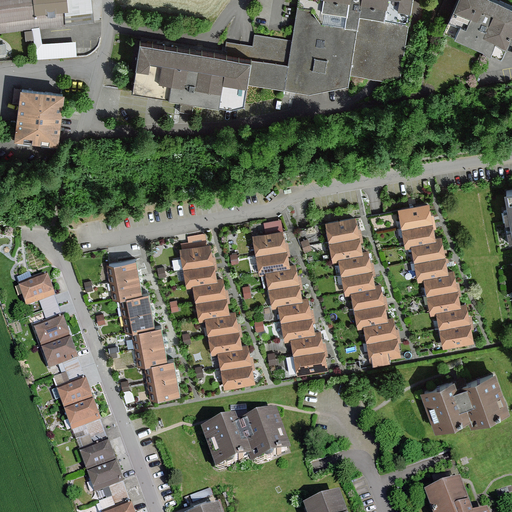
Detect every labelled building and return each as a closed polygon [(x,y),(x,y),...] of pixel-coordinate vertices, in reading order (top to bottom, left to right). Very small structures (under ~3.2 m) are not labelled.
[(0,0),(0,33),(95,23),(92,0),(0,0)] [(402,77),(412,0),(298,0),(288,65),(252,60),(249,85),(308,94),(347,87),(349,76),(382,80),(402,77)] [(511,36),(511,2),(507,0),(455,0),(443,31),(503,57),(511,36)] [(252,60),(140,39),(131,91),(182,99),(232,106),(246,103),(249,85),(252,60)] [(65,89),(20,83),(14,137),(59,142),(65,89)] [(511,240),(511,189),(503,191),(511,240)] [(430,200),(397,206),(404,246),(411,245),(417,281),(423,280),(429,314),(436,313),(442,348),(475,342),(473,329),(469,311),(468,303),(462,304),(460,294),(457,277),(456,270),(449,271),(447,260),(444,243),(443,235),(436,237),(434,225),(431,208),(430,200)] [(357,216),(324,222),(330,263),(337,261),(343,297),(350,296),(356,331),(362,329),(368,364),(402,358),(400,347),(397,330),(395,319),(388,320),(387,312),(384,296),(382,286),(376,287),(375,278),(372,261),(370,252),(363,253),(362,243),(359,226),(357,216)] [(283,227),(250,233),(257,273),(264,272),(270,308),(277,306),(282,341),(289,340),(295,374),(328,369),(326,359),(323,341),(321,330),(314,331),(313,324),(310,307),(308,296),(302,298),(301,290),(298,273),(296,262),(289,264),(287,255),(285,238),(283,227)] [(211,240),(178,246),(185,286),(191,285),(197,320),(204,319),(210,354),(216,353),(222,387),(256,382),(254,371),(251,353),(249,343),(242,344),(241,336),(238,319),(237,309),(230,310),(228,302),(225,285),(224,275),(217,276),(215,267),(212,250),(211,240)] [(136,255),(108,260),(115,297),(123,295),(129,331),(136,329),(142,364),(147,363),(154,398),(180,393),(179,385),(176,367),(174,356),(168,357),(167,350),(164,333),(162,322),(155,323),(154,316),(151,299),(149,289),(142,290),(140,281),(137,264),(136,255)] [(19,288),(26,306),(55,295),(48,277),(19,288)] [(34,330),(41,347),(70,337),(63,319),(34,330)] [(78,359),(70,339),(42,350),(49,370),(78,359)] [(458,371),(418,386),(434,430),(465,418),(468,426),(511,409),(511,405),(497,365),(461,379),(458,371)] [(57,391),(64,409),(93,398),(86,380),(57,391)] [(101,421),(93,400),(65,411),(72,431),(101,421)] [(201,428),(216,472),(251,460),(253,465),(290,452),(275,410),(241,421),(239,415),(201,428)] [(80,453),(87,471),(116,460),(109,442),(80,453)] [(124,483),(116,463),(88,473),(95,494),(124,483)] [(477,511),(462,477),(424,494),(431,511),(487,511),(486,510),(482,511),(477,511)] [(347,511),(340,492),(302,506),(303,511),(347,511)]
